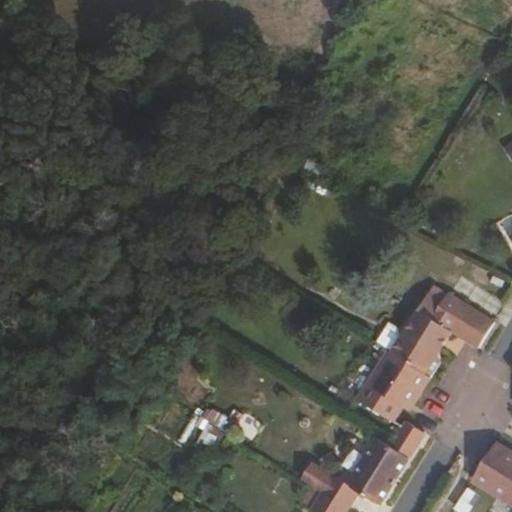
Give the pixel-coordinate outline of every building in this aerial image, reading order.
[(447,339),(452,332),(478,349),(495,323),(449,294),(445,300),(430,290),(418,309),(412,306),(398,328),(401,336),(391,352),(431,377),(441,361),(438,353),(439,352),(434,349),(442,336),(447,339)] [(391,352),(401,336),(398,328),(388,323),(375,342),(388,350),(391,352)] [(439,352),(447,339),(442,336),(434,349),(439,352)] [(414,403),(431,377),(391,352),(388,350),(357,398),(392,422),(407,399),(414,403)] [(409,458),(425,433),(407,420),(390,446),(409,458)] [(379,506),(409,458),(390,446),(377,438),(347,484),(333,475),(321,493),(347,510),(359,493),(379,506)] [(511,450),(497,441),(473,478),(511,504),(511,450)] [(345,511),(347,510),(321,493),(310,511),(311,511),(345,511)]
